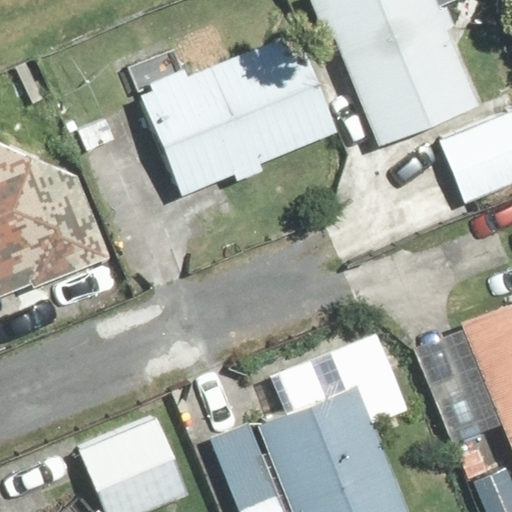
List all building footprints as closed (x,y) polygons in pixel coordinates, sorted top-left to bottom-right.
[(472,98),(431,0),(308,0),(366,141),(472,98)] [(128,88),(170,191),(328,128),(286,24),(128,88)] [(511,106),(438,138),(465,201),(511,181),(511,106)] [(0,289),(100,251),(68,170),(0,141),(0,289)] [(511,292),(453,316),(511,460),(511,292)] [(400,511),(350,383),(249,422),(284,511),(400,511)] [(155,414),(77,448),(104,511),(133,511),(187,489),(155,414)]
